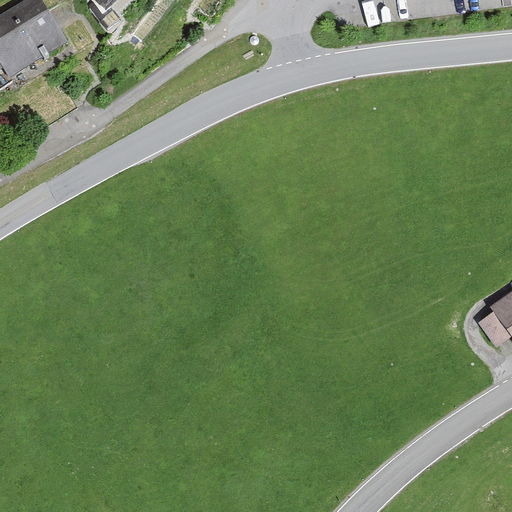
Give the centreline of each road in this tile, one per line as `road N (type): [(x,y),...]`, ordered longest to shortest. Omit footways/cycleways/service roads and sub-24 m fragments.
road 1 (tertiary): [(511,47),(262,85),(0,225)]
road 2 (tertiary): [(511,395),(419,457),(357,511)]
